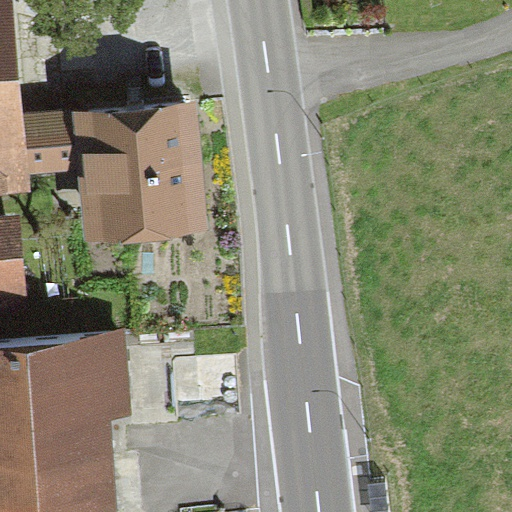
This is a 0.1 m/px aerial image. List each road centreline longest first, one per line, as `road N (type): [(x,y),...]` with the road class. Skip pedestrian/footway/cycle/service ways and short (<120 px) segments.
road 1 (secondary): [(257,0),(319,511)]
road 2 (track): [(270,74),(511,25)]
